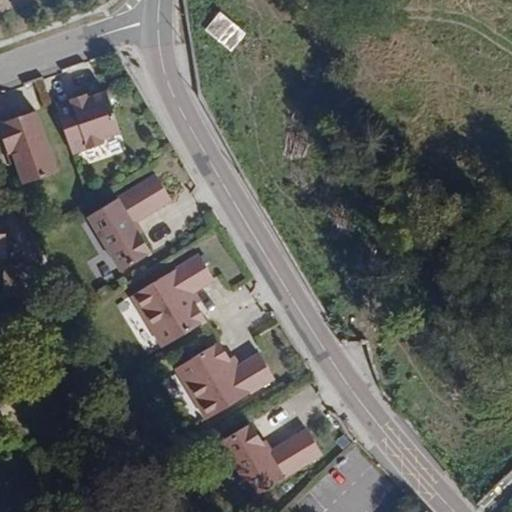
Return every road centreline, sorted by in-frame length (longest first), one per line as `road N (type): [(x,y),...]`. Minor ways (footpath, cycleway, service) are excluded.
road 1 (tertiary): [(455,511),(319,345),(196,139),(161,63),(156,9)]
road 2 (unclassified): [(156,9),(0,67)]
